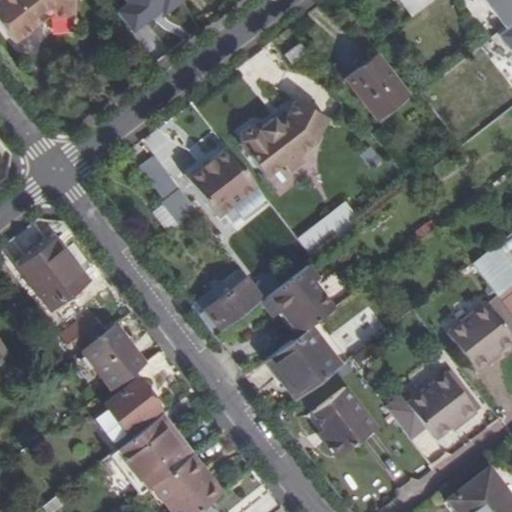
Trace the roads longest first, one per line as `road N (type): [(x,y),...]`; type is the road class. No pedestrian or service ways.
road 1 (residential): [(55,170),(319,511)]
road 2 (residential): [(281,0),(55,170)]
